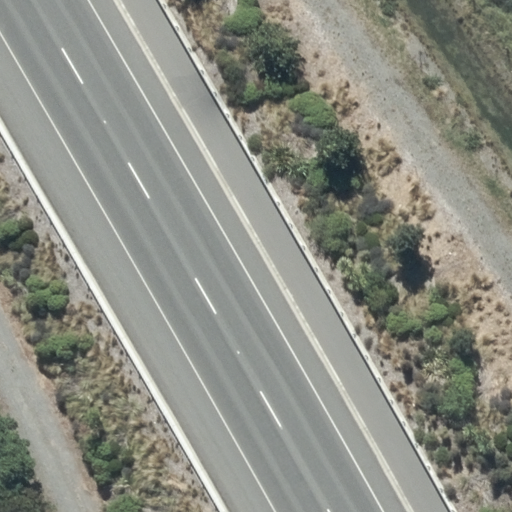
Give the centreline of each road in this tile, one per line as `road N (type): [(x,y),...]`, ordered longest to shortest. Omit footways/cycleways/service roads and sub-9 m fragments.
road 1 (tertiary): [(328,511),(30,0)]
road 2 (track): [(313,0),(511,276)]
